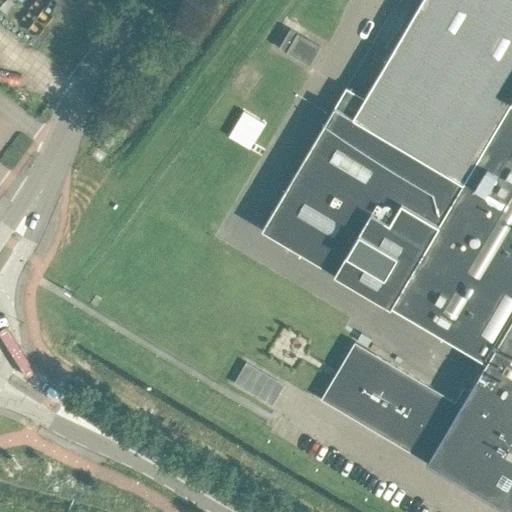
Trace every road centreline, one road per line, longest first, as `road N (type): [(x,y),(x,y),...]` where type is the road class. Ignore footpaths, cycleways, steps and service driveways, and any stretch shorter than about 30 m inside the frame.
road 1 (unclassified): [(35,198),(65,134),(163,0)]
road 2 (primary): [(231,511),(101,435)]
road 3 (primary): [(101,435),(5,358)]
